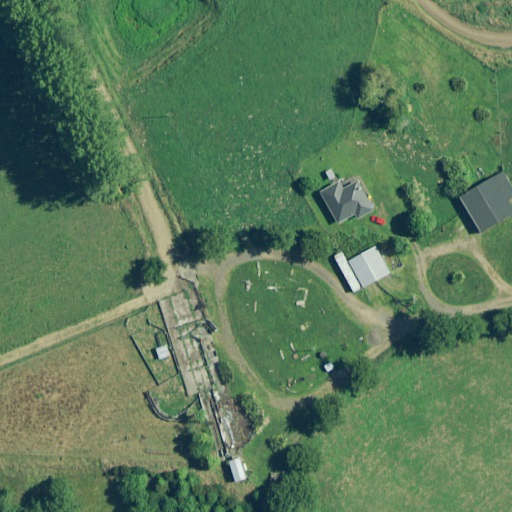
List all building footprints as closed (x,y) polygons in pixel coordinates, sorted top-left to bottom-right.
[(511,182),(506,172),(462,198),(483,234),(511,217),(511,182)] [(378,210),(362,181),(346,190),(342,183),(322,193),(340,225),(357,216),(360,220),(378,210)] [(392,274),(378,247),(349,263),(345,254),(337,259),(356,294),(392,274)] [(172,357),(169,346),(158,350),(161,360),(172,357)] [(250,480),(243,460),(232,463),(238,484),(250,480)]
